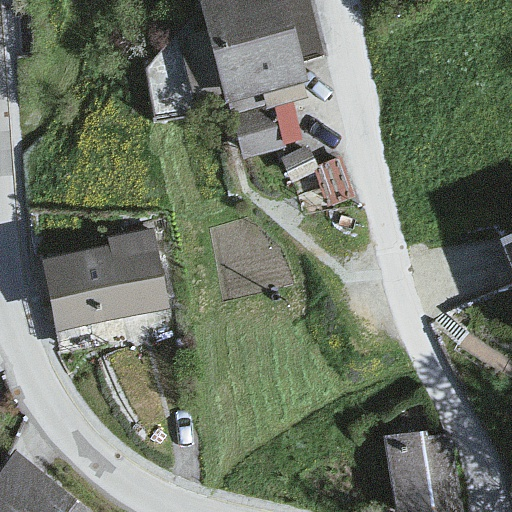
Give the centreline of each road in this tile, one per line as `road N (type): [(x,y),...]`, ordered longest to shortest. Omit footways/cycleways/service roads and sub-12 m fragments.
road 1 (residential): [(492,511),(410,323),(366,155),(342,0)]
road 2 (residential): [(0,279),(21,351),(80,439),(131,481),(200,511)]
